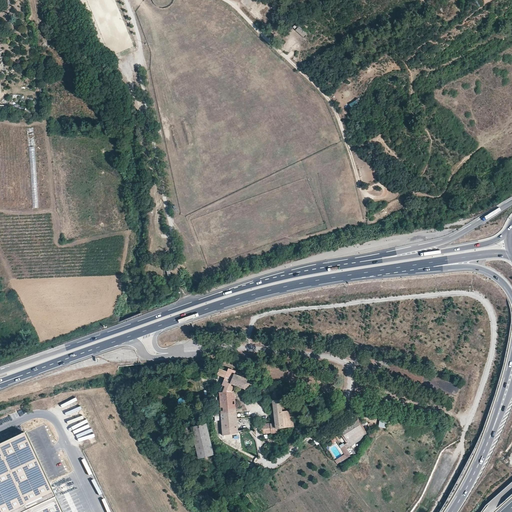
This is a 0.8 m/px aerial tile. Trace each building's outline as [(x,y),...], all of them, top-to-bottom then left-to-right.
[(299,27),(296,30),(304,37),(307,33),(299,27)] [(220,392),(235,391),(236,385),(231,383),(234,373),(235,371),(228,369),(227,371),(220,368),(217,375),(225,378),(220,392)] [(244,377),(234,373),(231,383),(236,385),(244,389),(246,389),(247,389),(249,388),(251,386),(251,384),(251,382),(251,381),(250,380),(244,377)] [(271,390),(274,411),(282,410),(282,408),(280,389),(271,390)] [(222,419),(237,418),(235,391),(220,392),(221,412),(222,419)] [(282,410),(274,411),(275,422),(260,424),(261,429),(265,429),(266,433),(278,432),(277,428),(294,426),(292,410),(282,410)] [(251,417),(237,418),(222,419),(223,434),(239,433),(238,425),(252,423),(251,417)] [(362,430),(357,421),(341,430),(346,439),(362,430)] [(199,458),(214,454),(206,423),(191,427),(199,458)] [(60,511),(22,430),(0,440),(0,511),(60,511)]
